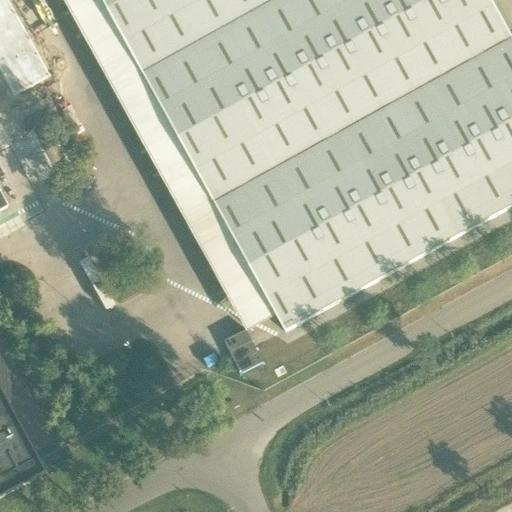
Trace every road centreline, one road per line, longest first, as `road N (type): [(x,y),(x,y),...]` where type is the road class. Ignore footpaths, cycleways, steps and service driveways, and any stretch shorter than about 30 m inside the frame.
road 1 (unclassified): [(216,443),(511,283)]
road 2 (unclassified): [(92,511),(216,443)]
